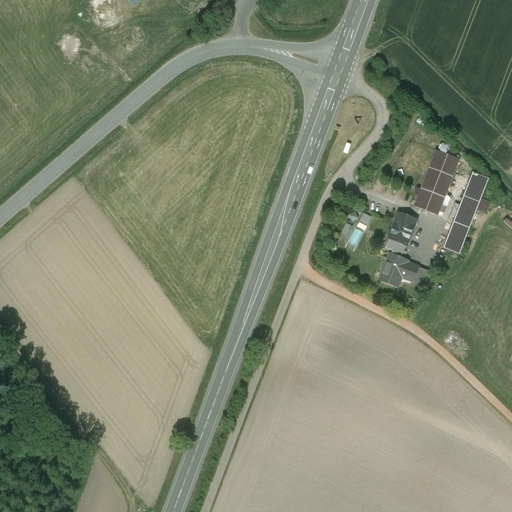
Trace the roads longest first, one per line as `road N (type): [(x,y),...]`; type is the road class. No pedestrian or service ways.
road 1 (unclassified): [(202,511),(324,202),(382,122),(381,105),(338,71)]
road 2 (secondary): [(338,71),(173,511)]
road 3 (secondary): [(0,218),(194,56),(245,46),(338,71)]
road 4 (track): [(511,421),(405,319),(298,265)]
road 5 (track): [(0,324),(129,493),(134,511)]
